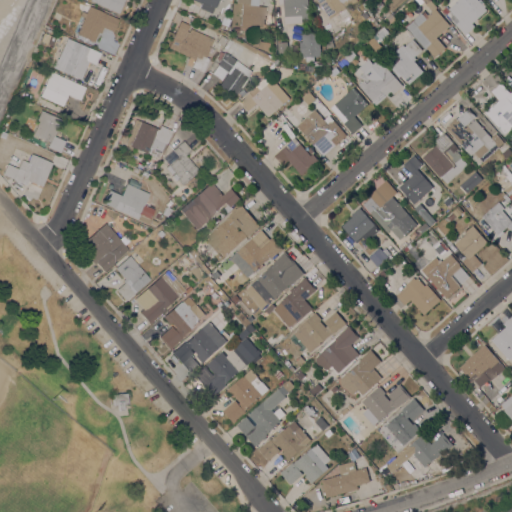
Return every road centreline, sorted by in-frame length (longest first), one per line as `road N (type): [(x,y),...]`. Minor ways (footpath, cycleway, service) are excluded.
road 1 (residential): [(510,463),(217,126),(129,69)]
road 2 (residential): [(271,511),(0,196)]
road 3 (residential): [(511,28),(297,218)]
road 4 (residential): [(159,0),(42,247)]
road 5 (residential): [(511,462),(376,511)]
road 6 (residential): [(511,277),(420,357)]
